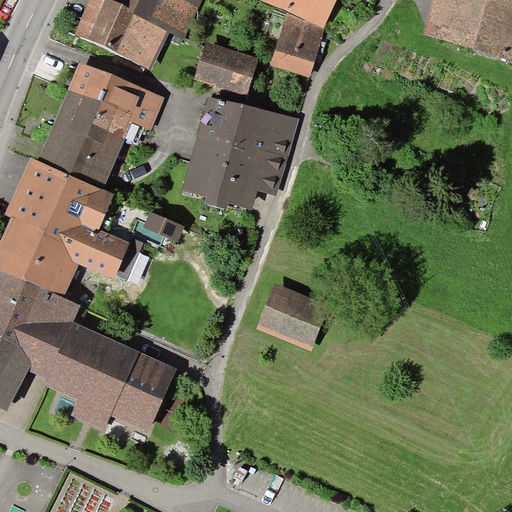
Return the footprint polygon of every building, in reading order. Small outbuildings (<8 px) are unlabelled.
[(141,68),(161,27),(105,2),(99,0),(95,0),(93,6),(78,40),(141,68)] [(105,0),(105,2),(161,27),(182,36),(200,0),(105,0)] [(259,0),(283,9),(287,0),(259,0)] [(334,0),(287,0),(283,9),(321,28),(334,0)] [(506,58),(511,35),(511,0),(449,0),(439,37),(506,58)] [(275,65),(308,76),(319,40),(285,29),(275,65)] [(196,78),(244,93),(252,67),(204,52),(196,78)] [(127,120),(126,123),(144,131),(146,132),(160,100),(82,68),(70,94),(127,120)] [(39,167),(95,191),(118,140),(133,146),(138,134),(142,136),(144,131),(126,123),(127,120),(70,94),(39,167)] [(211,102),(201,139),(281,159),(292,120),(211,102)] [(271,195),(281,159),(201,139),(186,193),(245,207),(250,190),(271,195)] [(352,158),(325,145),(319,159),(346,172),(352,158)] [(165,252),(176,227),(108,197),(109,197),(95,191),(39,167),(0,251),(0,273),(62,302),(79,263),(112,277),(112,276),(125,282),(143,243),(165,252)] [(74,307),(62,302),(0,273),(0,399),(22,357),(37,364),(51,370),(45,384),(146,429),(171,375),(65,328),(74,307)] [(321,313),(274,293),(261,326),(308,346),(321,313)]
